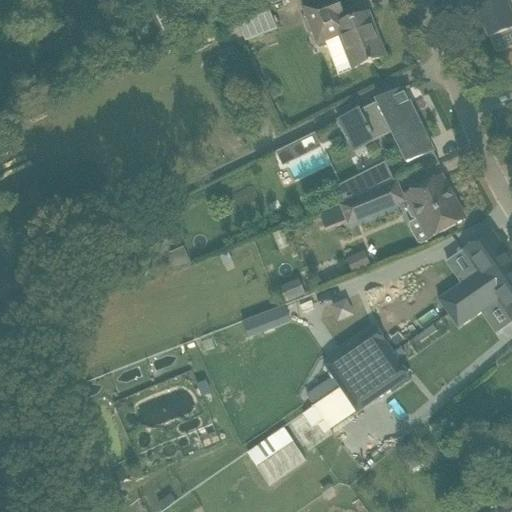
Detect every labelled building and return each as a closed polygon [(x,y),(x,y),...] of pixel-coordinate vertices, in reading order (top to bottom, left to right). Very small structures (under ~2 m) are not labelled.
[(117,0),(143,53),(184,34),(167,0),(117,0)] [(318,45),(340,36),(353,70),(385,57),(368,15),(344,24),(343,21),(346,20),(337,0),(319,0),(303,6),(318,45)] [(511,0),(479,0),(483,10),(479,11),(490,40),(491,39),(497,54),(500,53),(500,52),(511,47),(511,0)] [(226,77),(234,94),(243,90),(234,72),(226,77)] [(433,152),(409,103),(407,104),(403,96),(405,95),(403,91),(339,122),(354,152),(395,132),(398,137),(395,139),(401,152),(404,151),(410,163),(433,152)] [(269,182),(295,170),(285,149),(259,161),(269,182)] [(396,183),(385,163),(337,187),(343,205),(396,183)] [(406,212),(411,220),(415,221),(409,225),(408,228),(418,245),(419,246),(465,221),(441,178),(406,197),(410,203),(407,204),(408,208),(406,212)] [(342,207),(349,224),(385,210),(378,193),(342,207)] [(478,274),(439,301),(449,316),(511,271),(511,260),(492,232),(463,252),(478,274)] [(182,249),(162,257),(170,275),(189,267),(182,249)] [(346,261),(352,276),(371,268),(364,253),(346,261)] [(511,271),(449,316),(459,330),(498,303),(511,322),(511,271)] [(280,288),(286,304),(305,296),(299,280),(280,288)] [(203,337),(227,402),(292,378),(268,313),(203,337)] [(357,343),(324,366),(341,390),(394,354),(375,327),(356,341),(357,343)] [(394,354),(341,390),(357,415),(391,392),(392,394),(412,381),(394,354)] [(205,382),(197,385),(202,398),(210,395),(205,382)] [(314,409),(304,415),(313,429),(318,425),(324,434),(329,431),(314,409)] [(511,511),(511,502),(499,511),(511,511)]
